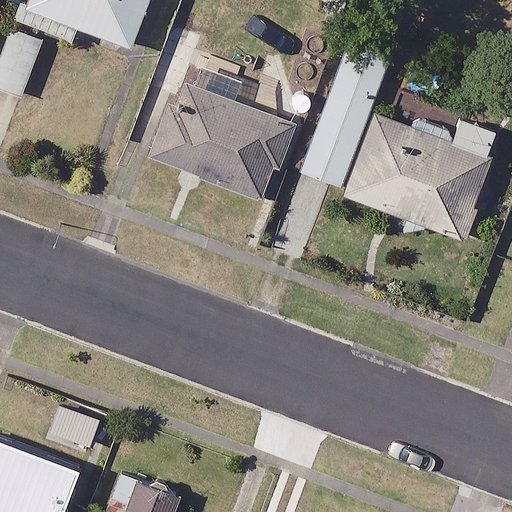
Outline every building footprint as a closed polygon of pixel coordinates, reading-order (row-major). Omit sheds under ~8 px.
[(25,0),(20,14),(72,34),(76,22),(131,43),(147,0),(25,0)] [(43,34),(12,23),(0,54),(0,84),(22,93),(43,34)] [(345,183),(371,107),(384,68),(341,54),(303,169),(345,183)] [(260,79),(216,61),(205,88),(190,82),(185,94),(153,80),(139,115),(165,126),(155,151),(261,195),(293,118),(251,101),(260,79)] [(371,107),(345,183),(343,190),(464,229),(497,128),(456,114),(450,133),(371,107)] [(59,511),(77,463),(0,436),(0,511),(59,511)] [(170,511),(179,492),(120,468),(102,509),(108,511),(170,511)]
